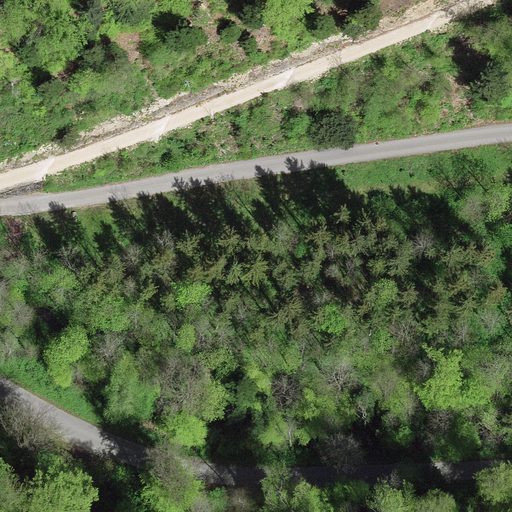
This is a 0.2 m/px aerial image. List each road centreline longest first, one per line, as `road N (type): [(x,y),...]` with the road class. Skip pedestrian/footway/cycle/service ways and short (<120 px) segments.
road 1 (track): [(511,131),(238,165),(0,207)]
road 2 (track): [(0,180),(464,0)]
